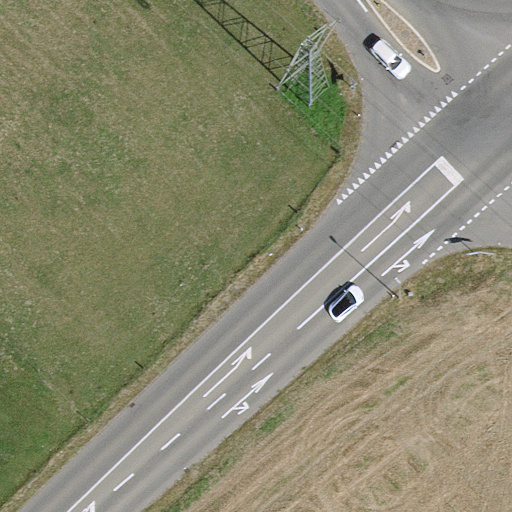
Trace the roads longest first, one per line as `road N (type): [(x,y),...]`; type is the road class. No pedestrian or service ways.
road 1 (tertiary): [(64,511),(494,116)]
road 2 (tertiary): [(361,0),(494,116)]
